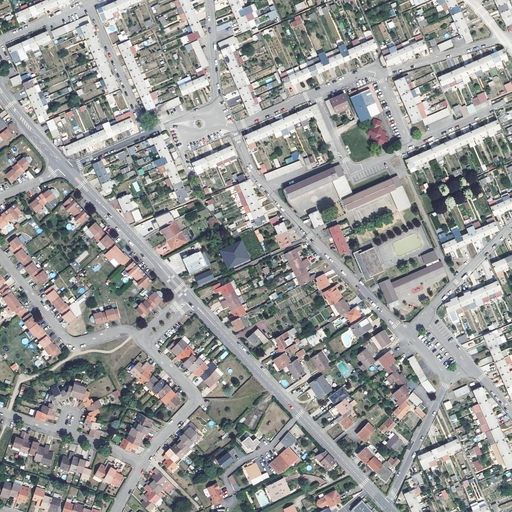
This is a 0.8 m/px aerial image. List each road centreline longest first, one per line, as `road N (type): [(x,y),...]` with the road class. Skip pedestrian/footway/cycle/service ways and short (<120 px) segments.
road 1 (residential): [(232,127),(255,177),(409,335)]
road 2 (residential): [(139,337),(120,329),(69,340),(0,255)]
road 3 (tertiary): [(189,299),(299,414)]
road 4 (residential): [(143,461),(195,399),(145,343)]
road 5 (residential): [(0,411),(143,461)]
road 6 (residential): [(315,92),(349,167),(409,144)]
road 7 (tertiary): [(66,168),(167,274)]
road 8 (residential): [(87,1),(145,134)]
road 9 (residential): [(385,505),(447,376)]
road 10 (residential): [(379,73),(502,37)]
road 11 (residential): [(425,320),(511,225)]
